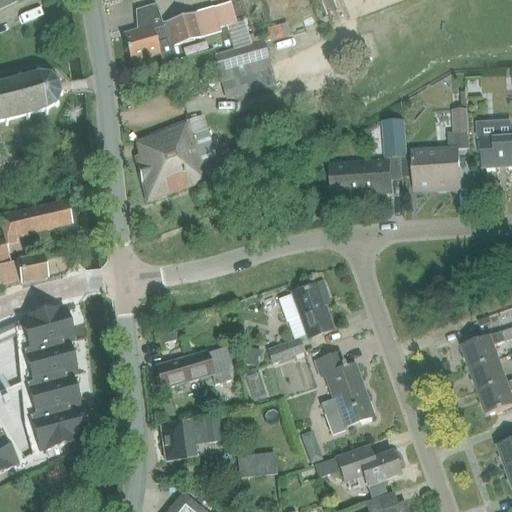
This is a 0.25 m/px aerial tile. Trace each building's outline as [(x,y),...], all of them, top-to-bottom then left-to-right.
[(0,0),(0,10),(18,2),(16,0),(0,0)] [(219,31),(228,28),(224,10),(214,13),(213,9),(166,23),(162,24),(156,5),(135,11),(140,30),(122,35),(130,65),(159,57),(162,67),(177,62),(173,48),(220,35),(219,31)] [(226,101),(276,87),(264,43),(214,57),(226,101)] [(58,98),(62,96),(62,94),(58,93),(56,86),(59,85),(58,81),(55,82),(51,76),(53,72),(50,70),(48,76),(39,74),(38,69),(35,70),(36,75),(20,79),(19,74),(16,75),(17,80),(0,83),(0,125),(2,124),(4,128),(7,127),(6,123),(23,119),(24,123),(28,122),(27,118),(42,114),(42,118),(47,117),(46,112),(53,107),(56,109),(59,107),(55,104),(58,98)] [(511,82),(501,83),(502,98),(511,97),(511,82)] [(112,107),(116,125),(137,120),(133,103),(112,107)] [(400,159),(401,169),(413,168),(414,192),(460,188),(458,152),(469,151),(468,134),(467,110),(452,111),(453,134),(447,135),(448,149),(412,152),(412,154),(406,154),(406,158),(400,159)] [(406,158),(406,154),(403,122),(383,123),(386,163),(332,167),(334,197),(391,193),(390,183),(402,182),(401,169),(400,159),(406,158)] [(146,204),(210,181),(221,178),(205,133),(194,137),(189,123),(133,143),(139,158),(134,159),(146,204)] [(510,123),(477,125),(478,140),(482,140),(484,170),(511,168),(511,137),(510,123)] [(46,233),(71,226),(66,204),(0,221),(0,224),(4,241),(0,242),(0,263),(8,261),(7,256),(24,252),(21,239),(46,233)] [(42,258),(0,267),(0,284),(1,289),(20,285),(20,286),(47,281),(42,258)] [(327,301),(322,286),(291,297),(291,298),(278,302),(286,324),(298,320),(306,342),(331,333),(321,303),(327,301)] [(24,357),(18,359),(18,360),(25,358),(26,364),(30,380),(32,386),(27,387),(27,390),(33,412),(35,418),(29,420),(30,424),(35,441),(39,455),(45,453),(68,447),(78,444),(78,443),(83,442),(74,410),(80,409),(78,403),(80,399),(78,392),(75,391),(71,378),(77,376),(68,345),(73,343),(64,310),(59,311),(59,310),(26,320),(21,322),(21,323),(24,335),(29,353),(24,354),(24,357)] [(21,323),(12,327),(17,338),(24,335),(21,323)] [(12,327),(5,330),(10,341),(17,338),(12,327)] [(511,329),(490,337),(461,348),(470,371),(499,361),(494,347),(511,341),(511,329)] [(5,330),(0,332),(0,337),(3,344),(10,341),(5,330)] [(273,365),(304,354),(300,340),(267,350),(273,365)] [(205,354),(155,368),(161,391),(211,377),(214,387),(230,382),(226,367),(230,366),(225,350),(205,356),(205,354)] [(244,352),(241,365),(257,368),(260,355),(244,352)] [(372,420),(371,418),(353,368),(343,371),(338,356),(314,364),(320,380),(324,378),(333,404),(320,408),(331,439),(345,434),(344,430),(372,420)] [(478,394),(507,384),(499,361),(470,371),(478,394)] [(25,381),(20,382),(20,389),(21,392),(22,392),(27,390),(27,387),(32,386),(30,380),(25,381)] [(511,382),(507,384),(478,394),(487,418),(511,408),(511,396),(511,394),(511,393),(511,382)] [(28,414),(23,415),(23,422),(24,425),(30,424),(29,420),(35,418),(33,412),(28,414)] [(205,445),(219,443),(215,418),(159,426),(164,464),(195,459),(192,437),(204,435),(205,445)] [(0,427),(0,437),(3,443),(4,443),(10,439),(3,427),(2,426),(0,427)] [(0,476),(12,469),(17,466),(14,461),(10,454),(4,443),(3,443),(0,437),(0,476)] [(35,441),(28,443),(32,457),(39,455),(35,441)] [(511,442),(498,448),(506,471),(511,468),(511,442)] [(17,450),(10,454),(14,461),(17,466),(24,462),(22,459),(17,450)] [(39,455),(32,457),(33,463),(41,461),(47,459),(45,453),(39,455)] [(312,453),(306,455),(310,466),(322,462),(320,455),(312,453)] [(349,456),(314,467),(319,480),(341,472),(345,484),(364,478),(367,488),(398,478),(394,466),(397,465),(399,462),(396,455),(394,454),(390,455),(390,453),(372,460),(353,466),(349,456)] [(240,479),(276,476),(274,455),(238,458),(240,479)] [(17,466),(12,469),(15,475),(21,471),(27,468),(24,462),(17,466)] [(406,511),(404,503),(396,506),(392,494),(364,504),(366,511),(406,511)] [(201,511),(181,496),(168,511),(201,511)]
